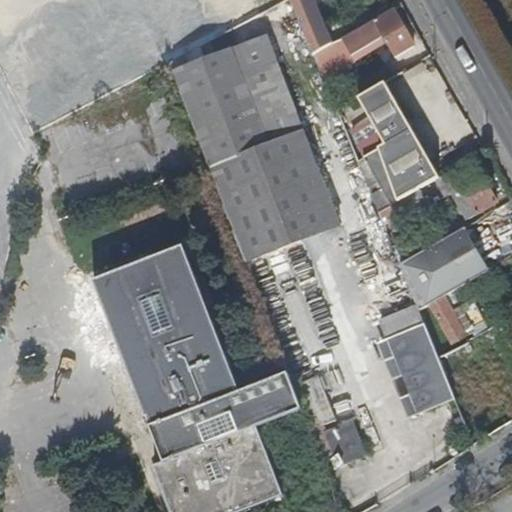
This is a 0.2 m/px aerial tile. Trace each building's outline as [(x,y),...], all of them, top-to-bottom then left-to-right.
[(0,0),(0,66),(30,130),(264,21),(254,0),(0,0)] [(290,0),(289,1),(312,56),(329,47),(309,0),(290,0)] [(412,50),(392,12),(342,41),(353,59),(382,43),(393,61),(412,50)] [(264,39),(235,51),(272,145),(302,225),(332,213),(264,39)] [(353,59),(342,41),(329,47),(312,56),(323,82),(377,51),(385,65),(393,61),(382,43),(353,59)] [(173,74),(210,169),(272,145),(235,51),(173,74)] [(357,100),(385,149),(413,133),(384,84),(357,100)] [(385,149),(365,160),(391,209),(441,181),(413,133),(385,149)] [(272,145),(210,169),(240,249),(302,225),(272,145)] [(454,174),(441,181),(464,224),(497,206),(474,165),(455,175),(454,174)] [(465,230),(399,267),(418,312),(490,272),(465,230)] [(259,430),(304,413),(290,376),(241,395),(184,248),(93,283),(165,465),(156,469),(172,511),(244,511),(285,497),(259,430)] [(445,301),(432,308),(453,346),(466,338),(445,301)] [(438,359),(423,324),(387,339),(418,415),(455,399),(445,375),(438,359)] [(469,342),(438,359),(445,375),(477,359),(469,342)] [(507,422),(482,369),(464,377),(477,403),(471,406),(474,413),(469,416),(478,436),(507,422)] [(511,374),(497,384),(511,411),(511,374)] [(351,421),(325,433),(337,466),(364,454),(351,421)]
